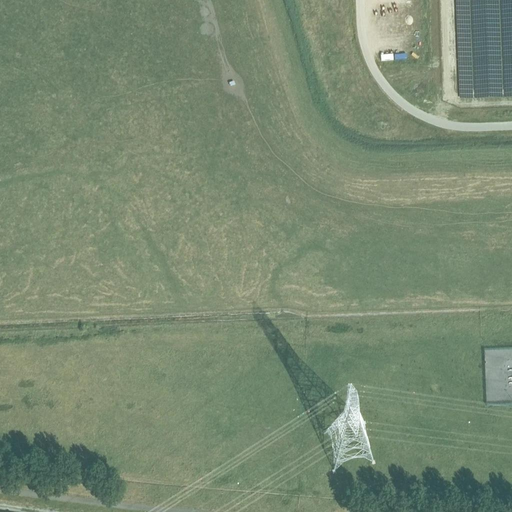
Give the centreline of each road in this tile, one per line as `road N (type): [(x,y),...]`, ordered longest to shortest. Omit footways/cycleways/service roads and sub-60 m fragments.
road 1 (track): [(511,126),(447,125),(399,103),(369,62),(359,0)]
road 2 (unclassified): [(186,511),(0,488)]
